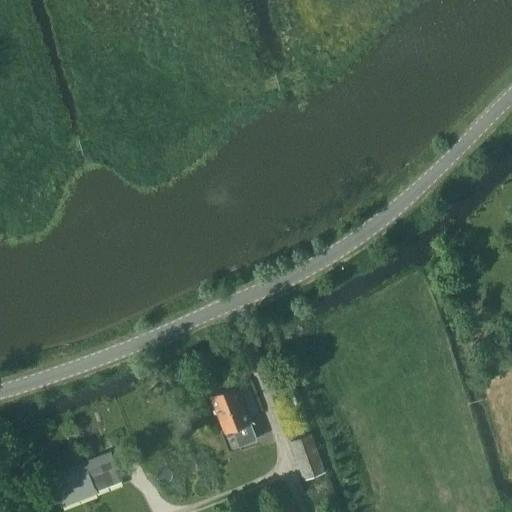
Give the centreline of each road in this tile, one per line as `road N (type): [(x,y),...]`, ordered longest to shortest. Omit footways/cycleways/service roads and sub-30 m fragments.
road 1 (unclassified): [(0,393),(219,316),(359,238),(511,98)]
road 2 (track): [(390,0),(309,68),(272,86),(141,134),(0,167)]
road 3 (track): [(235,307),(290,461),(285,472),(186,511)]
